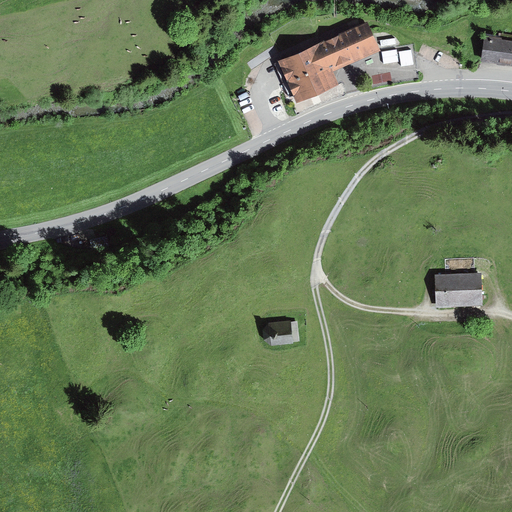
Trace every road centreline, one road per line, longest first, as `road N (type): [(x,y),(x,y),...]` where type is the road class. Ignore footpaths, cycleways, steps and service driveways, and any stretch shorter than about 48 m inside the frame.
road 1 (secondary): [(0,240),(122,208),(374,98),(450,88),(511,91)]
road 2 (track): [(511,115),(419,133),(363,170),(339,206),(315,256),(328,363),(324,419),(280,511)]
road 3 (track): [(315,271),(361,308),(511,319)]
